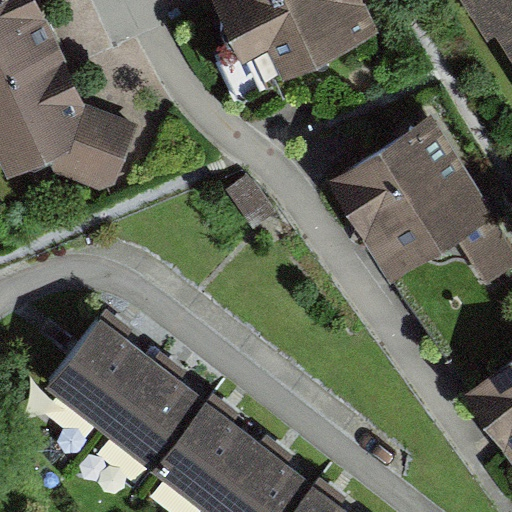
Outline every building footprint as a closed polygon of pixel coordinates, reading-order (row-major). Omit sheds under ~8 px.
[(86,102),(34,0),(0,0),(0,158),(3,165),(45,147),(115,184),(135,119),(86,102)] [(373,27),(361,0),(212,0),(230,44),(265,30),(280,65),(373,27)] [(511,0),(476,0),(511,59),(511,0)] [(511,263),(511,236),(442,110),(343,164),(397,262),(456,230),(483,279),(511,263)] [(101,437),(156,365),(117,335),(102,323),(47,395),(101,437)] [(511,348),(464,382),(511,449),(511,348)] [(155,478),(210,406),(172,376),(156,365),(101,437),(155,478)] [(198,511),(214,511),(264,447),(226,418),(210,406),(155,478),(198,511)] [(300,511),(318,489),(280,459),(264,447),(214,511),(300,511)] [(348,511),(334,501),(318,489),(300,511),(348,511)]
